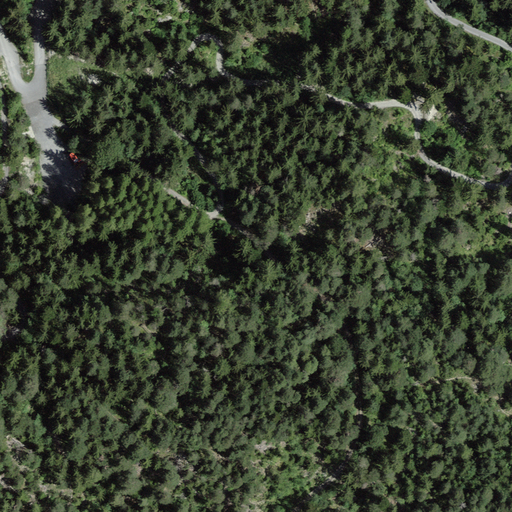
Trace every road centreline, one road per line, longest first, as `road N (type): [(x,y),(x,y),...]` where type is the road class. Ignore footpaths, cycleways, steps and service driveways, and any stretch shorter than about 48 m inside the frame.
road 1 (track): [(511,173),(499,184),(446,173),(421,152),(416,122),(401,105),(349,105),(300,81),(244,83),(229,77),(215,37),(202,36),(173,66),(164,104),(213,176),(221,216)]
road 2 (track): [(221,216),(332,306),(350,345),(356,437),(340,470),(295,511)]
road 3 (track): [(29,92),(56,124),(170,196),(221,216)]
road 4 (track): [(0,29),(22,89),(34,89),(45,0)]
